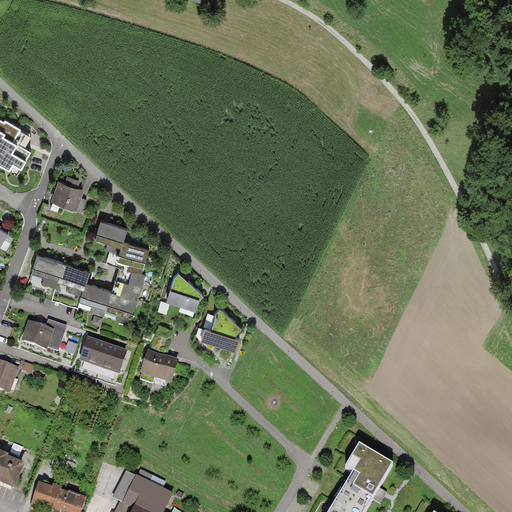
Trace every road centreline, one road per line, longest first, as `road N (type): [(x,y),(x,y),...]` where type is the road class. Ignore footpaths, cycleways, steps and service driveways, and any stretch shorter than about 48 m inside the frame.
road 1 (residential): [(463,511),(61,141)]
road 2 (track): [(276,0),(318,22),(409,112),(511,315)]
road 3 (residential): [(279,511),(309,462),(180,345),(183,334)]
